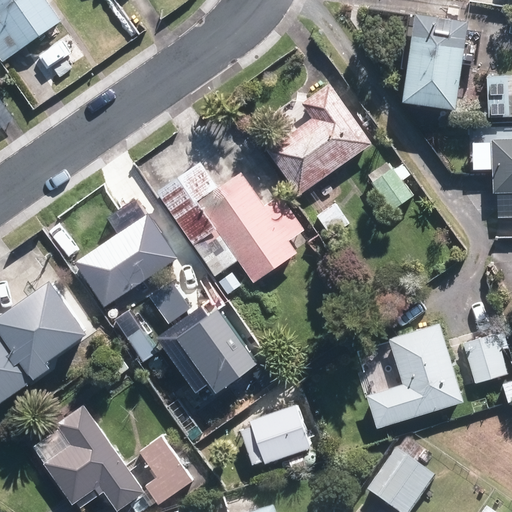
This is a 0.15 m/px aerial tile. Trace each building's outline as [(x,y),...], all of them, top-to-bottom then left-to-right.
[(0,0),(0,54),(3,59),(58,21),(43,0),(0,0)] [(462,27),(416,20),(404,100),(450,107),(462,27)] [(511,78),(488,80),(489,114),(511,113),(511,78)] [(338,107),(271,153),(298,192),(366,146),(338,107)] [(511,142),(493,143),(494,189),(511,188),(511,142)] [(213,187),(200,168),(161,194),(194,243),(212,230),(192,202),(213,187)] [(393,171),(375,184),(392,208),(410,196),(393,171)] [(240,178),(202,203),(253,277),(291,252),(282,240),(297,230),(275,199),(261,209),(240,178)] [(146,220),(78,265),(103,302),(170,257),(146,220)] [(195,304),(177,278),(152,295),(170,321),(195,304)] [(0,397),(42,369),(39,364),(82,335),(48,286),(0,319),(0,397)] [(215,313),(180,337),(215,388),(250,364),(215,313)] [(460,399),(437,329),(393,343),(407,388),(370,399),(378,425),(460,399)] [(494,337),(465,346),(477,382),(505,373),(494,337)] [(141,491),(85,409),(59,426),(73,445),(51,460),(77,498),(102,481),(119,506),(141,491)] [(308,447),(296,409),(251,423),(263,460),(308,447)] [(189,479),(163,437),(141,451),(159,479),(149,486),(157,499),(189,479)] [(425,452),(409,441),(402,453),(417,463),(425,452)] [(406,511),(430,477),(398,456),(374,492),(403,511),(406,511)]
